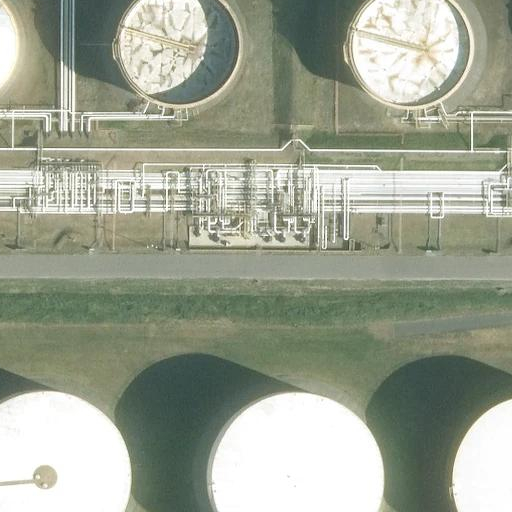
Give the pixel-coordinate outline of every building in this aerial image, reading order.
[(230,75),(231,73),(232,71),(234,67),(235,65),(236,61),(236,59),(237,55),(237,51),(237,47),(237,45),(237,41),(237,37),(236,33),(235,29),(234,25),(233,24),(232,20),(230,16),(228,13),(226,9),(224,8),(220,3),(218,0),(217,0),(131,0),(130,1),(128,4),(125,7),(123,10),(119,15),(118,17),(117,21),(115,24),(114,26),(113,30),(112,34),(112,36),(112,40),(111,42),(111,46),(111,48),(111,52),(112,54),(112,58),(113,62),(114,64),(115,68),(117,73),(120,78),(122,82),(126,87),(128,90),(133,94),(138,98),(143,101),(146,103),(150,104),(154,106),(157,107),(161,108),(167,109),(173,109),(179,109),(185,108),(189,108),(195,106),(200,104),(206,101),(209,99),(214,95),(219,91),(221,88),(225,84),(228,79),(230,75)] [(477,31),(477,29),(476,24),(475,23),(473,19),(471,13),(467,8),(464,4),(461,1),(460,0),(371,0),(368,3),(367,5),(363,10),(360,15),(358,18),(358,20),(356,24),(356,26),(354,30),(354,34),(353,36),(353,42),(353,44),(353,48),(353,52),(353,56),(354,58),(355,61),(356,65),(357,67),(358,71),(359,73),(361,76),(363,80),(366,84),(370,89),(375,93),(379,97),(383,99),(386,101),(392,104),(397,106),(401,107),(405,107),(411,108),(415,108),(419,108),(425,108),(429,107),(431,106),(435,105),(439,104),(444,101),(448,100),(449,99),(454,95),(456,94),(459,91),(463,87),(466,84),(468,81),(470,77),(472,74),(473,72),(475,68),(476,65),(477,61),(478,55),(479,51),(479,47),(479,41),(478,35),(477,31)] [(0,81),(3,77),(6,71),(7,69),(8,67),(9,64),(11,58),(12,51),(12,44),(12,36),(11,30),(9,23),(6,16),(3,10),(0,6),(0,81)] [(125,479),(125,475),(124,470),(124,466),(123,463),(122,459),(121,454),(120,450),(119,448),(117,443),(116,441),(114,437),(112,433),(109,429),(107,425),(104,422),(99,417),(94,412),(90,409),(86,406),(80,403),(76,401),(72,399),(67,397),(63,396),(58,395),(54,394),(49,393),(45,393),(40,392),(38,392),(31,393),(24,394),(19,395),(15,396),(10,398),(6,399),(2,401),(0,402),(0,511),(117,511),(119,508),(120,504),(122,500),(123,495),(124,490),(124,488),(124,484),(125,479)] [(234,414),(229,419),(226,423),(223,426),(221,430),(218,434),(216,438),(213,444),(211,449),(210,453),(208,458),(207,462),(206,467),(206,471),(206,476),(206,481),(206,485),(206,488),(207,492),(208,497),(209,501),(210,506),(211,508),(212,511),(370,511),(371,511),(372,507),(373,505),(375,501),(376,496),(376,494),(377,489),(377,485),(377,482),(377,480),(377,475),(377,473),(377,468),(376,464),(376,461),(375,457),(374,455),(373,450),(372,448),(370,444),(369,441),(366,435),(362,429),(358,424),(353,419),(348,414),(342,409),(337,405),(330,402),(324,399),(318,397),(311,395),(304,394),(297,393),(290,393),(285,393),(278,394),(271,395),(265,397),(258,399),(252,402),(250,404),(246,406),(240,410),(236,413),(234,414)] [(511,511),(511,400),(506,403),(500,406),(494,410),(490,413),(485,417),(480,422),(475,428),(471,434),(470,435),(468,440),(465,444),(464,446),(464,448),(462,452),(461,457),(460,459),(459,464),(459,466),(458,471),(458,473),(457,478),(457,480),(457,482),(458,487),(458,494),(459,499),(460,503),(463,510),(463,511),(511,511)]
